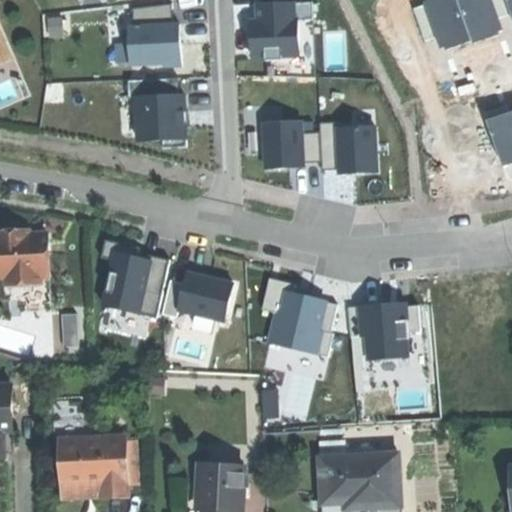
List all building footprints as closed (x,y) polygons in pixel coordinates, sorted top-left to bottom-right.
[(511,0),(438,0),(415,9),(426,42),(441,37),(446,52),(505,35),(500,20),(511,16),(511,0)] [(249,19),(251,60),(302,60),(300,19),(313,20),(314,3),(263,4),(263,19),(249,19)] [(135,27),(130,28),(132,66),(165,64),(165,68),(184,67),(182,44),(177,43),(179,34),(181,26),(174,26),(173,5),(134,10),(135,27)] [(0,75),(16,69),(0,32),(0,75)] [(128,81),(129,100),(139,99),(141,142),(163,141),(163,149),(188,148),(186,96),(180,96),(180,79),(128,81)] [(511,111),(487,120),(502,169),(511,165),(511,111)] [(304,121),(263,124),(264,172),(309,169),(308,163),(322,161),(320,135),(304,136),(304,121)] [(319,124),(320,135),(322,161),(322,171),(339,170),(340,176),(380,174),(376,126),(335,128),(335,123),(319,124)] [(0,282),(5,282),(5,285),(41,285),(42,281),(48,280),(46,235),(30,236),(30,232),(0,232),(0,282)] [(106,241),(102,259),(115,261),(105,306),(158,318),(171,261),(169,260),(168,265),(138,258),(140,248),(123,244),(106,241)] [(172,281),(164,315),(178,319),(180,311),(226,322),(235,285),(212,279),(190,274),(187,284),(172,281)] [(285,290),(270,345),(324,358),(338,303),(285,290)] [(363,308),(368,360),(414,356),(409,304),(363,308)] [(11,388),(0,388),(0,457),(4,457),(4,454),(13,454),(11,388)] [(124,440),(63,443),(66,493),(102,491),(102,498),(127,497),(127,489),(125,445),(124,440)] [(346,443),(322,444),(323,458),(347,457),(347,450),(346,443)] [(135,445),(125,445),(127,489),(137,489),(135,445)] [(382,448),(347,450),(347,457),(383,455),(382,448)] [(347,457),(323,458),(325,504),(346,503),(362,503),(362,508),(405,505),(402,454),(383,455),(347,457)] [(248,467),(202,466),(201,486),(208,486),(206,502),(228,503),(228,509),(247,510),(248,467)] [(102,491),(66,493),(66,500),(102,498),(102,491)]
